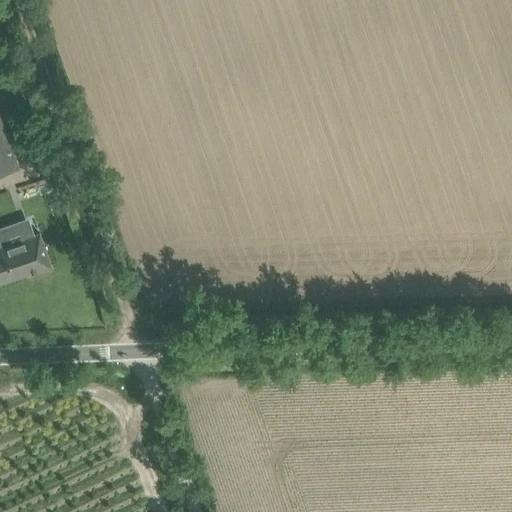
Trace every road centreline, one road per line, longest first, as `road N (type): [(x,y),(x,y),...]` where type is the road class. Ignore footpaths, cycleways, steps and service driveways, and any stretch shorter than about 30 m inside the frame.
road 1 (unclassified): [(0,363),(511,347)]
road 2 (track): [(143,359),(195,511)]
